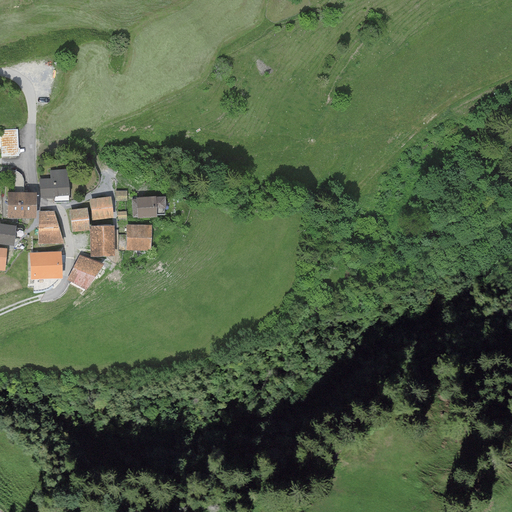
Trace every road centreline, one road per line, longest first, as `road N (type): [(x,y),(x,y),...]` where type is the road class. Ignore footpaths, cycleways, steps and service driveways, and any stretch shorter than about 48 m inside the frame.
road 1 (track): [(511,72),(432,114),(351,198),(325,286)]
road 2 (unclassified): [(0,72),(30,95),(33,184)]
